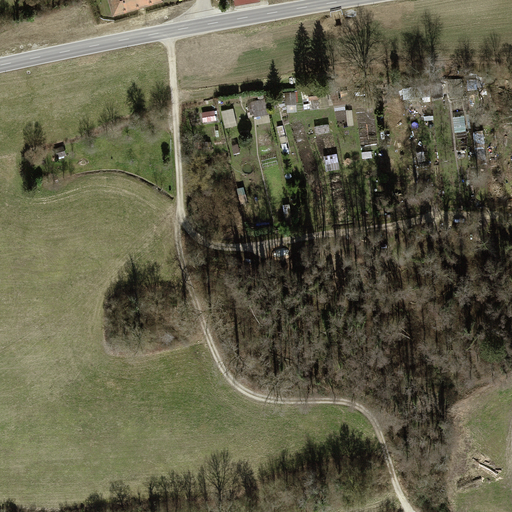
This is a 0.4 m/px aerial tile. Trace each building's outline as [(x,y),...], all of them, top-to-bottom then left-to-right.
[(164,0),(110,0),(116,19),(166,6),(164,0)] [(312,109),(332,106),(329,90),(309,93),(312,109)] [(288,91),(288,104),(299,104),(299,91),(288,91)] [(252,102),(256,124),(272,121),(268,99),(252,102)] [(224,110),(226,127),(238,126),(236,108),(224,110)] [(204,120),(218,120),(217,110),(203,111),(204,120)] [(468,116),(454,116),(454,131),(468,131),(468,116)] [(477,156),(487,156),(485,130),(475,131),(477,156)] [(328,170),(341,168),(339,153),(325,155),(328,170)]
